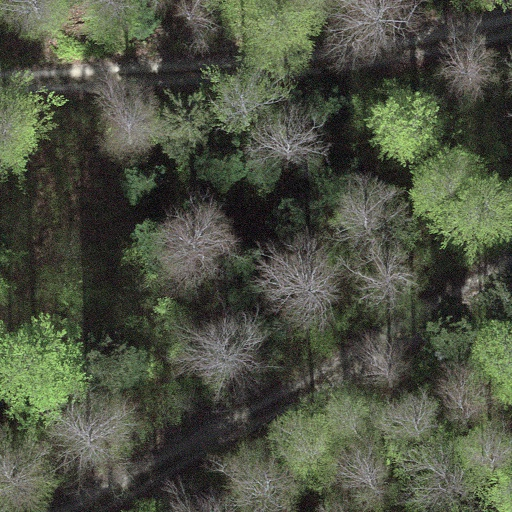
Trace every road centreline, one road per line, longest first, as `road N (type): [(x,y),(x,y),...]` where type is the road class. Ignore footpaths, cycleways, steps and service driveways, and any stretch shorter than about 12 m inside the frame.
road 1 (track): [(511,22),(309,61),(115,85),(0,86)]
road 2 (track): [(85,511),(388,346),(511,268)]
